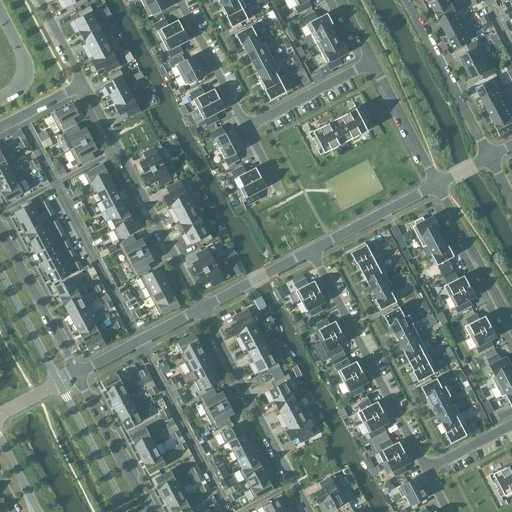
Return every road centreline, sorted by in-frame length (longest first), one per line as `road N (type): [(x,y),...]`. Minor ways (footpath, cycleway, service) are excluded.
road 1 (residential): [(201,307),(83,83)]
road 2 (residential): [(426,470),(311,249)]
road 3 (residential): [(308,511),(201,307)]
road 4 (residential): [(486,157),(406,0)]
road 5 (residential): [(76,374),(0,230)]
road 6 (residential): [(436,184),(511,328)]
road 7 (residential): [(149,511),(76,374)]
road 8 (tertiary): [(126,511),(59,383)]
road 9 (residential): [(246,127),(179,0)]
road 10 (residential): [(372,61),(246,127)]
road 11 (residential): [(76,374),(201,307)]
road 12 (residential): [(311,249),(436,184)]
road 13 (residential): [(372,61),(436,184)]
road 14 (tertiary): [(59,383),(0,271)]
road 15 (residential): [(201,307),(311,249)]
